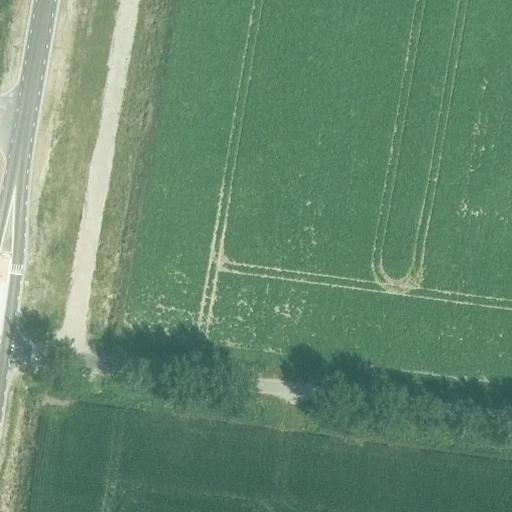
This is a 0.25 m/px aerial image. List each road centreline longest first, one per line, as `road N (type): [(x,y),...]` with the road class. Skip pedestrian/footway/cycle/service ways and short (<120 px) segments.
road 1 (unclassified): [(511,419),(3,350)]
road 2 (tertiary): [(11,206),(45,0)]
road 3 (tertiary): [(3,350),(16,254),(11,206)]
